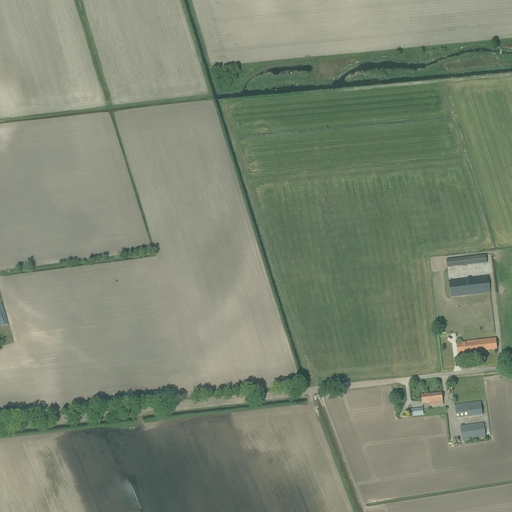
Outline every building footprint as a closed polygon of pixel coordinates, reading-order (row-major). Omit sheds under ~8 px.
[(445,261),(447,268),(486,264),(485,256),(445,261)] [(448,281),(451,298),(469,296),(469,297),(490,295),(488,276),(448,281)] [(0,327),(8,325),(3,304),(0,304),(0,327)] [(457,349),(458,354),(497,349),(497,345),(496,338),(462,342),(462,345),(457,345),(457,349)] [(442,393),(421,396),(422,404),(429,403),(429,406),(434,405),(434,402),(443,401),(442,394),(442,393)] [(455,406),(457,419),(483,415),(481,402),(455,406)] [(412,410),(413,417),(424,416),(423,408),(412,410)] [(460,427),(462,440),(486,437),(484,423),(460,427)]
